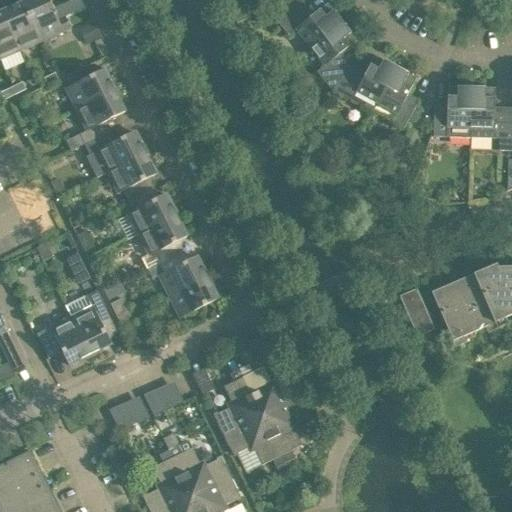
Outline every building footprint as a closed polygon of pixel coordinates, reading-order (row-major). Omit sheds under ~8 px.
[(30,0),(24,3),(40,42),(62,32),(49,3),(50,2),(51,1),(50,0),(30,0)] [(327,5),(308,20),(300,10),(296,0),(291,0),(271,9),(276,21),(288,36),(296,30),(310,48),(343,22),(335,12),(333,13),(327,5)] [(24,3),(3,12),(20,51),(40,42),(24,3)] [(237,24),(250,19),(245,8),(232,13),(237,24)] [(3,12),(0,13),(0,59),(20,51),(3,12)] [(343,22),(310,48),(324,66),(316,73),(331,91),(348,70),(337,57),(356,42),(349,33),(351,32),(343,22)] [(93,23),(83,28),(90,42),(100,37),(93,23)] [(363,78),(348,70),(331,91),(359,106),(364,97),(376,104),(396,67),(385,61),(384,62),(374,57),(363,78)] [(65,77),(70,87),(65,90),(76,111),(116,91),(114,88),(109,82),(103,71),(95,75),(90,64),(65,77)] [(407,73),(396,67),(376,104),(397,115),(392,123),(403,129),(415,106),(405,100),(416,79),(406,74),(407,73)] [(47,86),(58,81),(54,73),(43,79),(47,86)] [(22,83),(11,88),(14,95),(25,90),(22,83)] [(470,129),(471,87),(458,86),(458,88),(447,88),(447,112),(434,111),(433,138),(446,138),(469,139),(470,129)] [(471,87),(470,129),(469,139),(499,140),(498,152),(511,152),(511,121),(510,114),(510,109),(494,108),(494,89),(484,89),(484,87),(471,87)] [(14,95),(11,88),(0,93),(4,101),(14,95)] [(116,91),(76,111),(86,132),(91,129),(96,139),(121,127),(116,117),(124,113),(118,101),(117,93),(116,91)] [(93,159),(89,161),(97,178),(107,173),(145,154),(134,133),(126,137),(121,127),(96,139),(86,144),(93,159)] [(91,129),(86,132),(81,134),(86,144),(96,139),(91,129)] [(145,154),(107,173),(117,194),(122,191),(127,202),(152,189),(147,179),(155,175),(145,154)] [(127,202),(132,212),(127,214),(138,235),(178,216),(176,213),(171,207),(165,195),(157,199),(152,189),(127,202)] [(179,218),(178,216),(138,235),(148,256),(153,254),(158,264),(183,252),(178,241),(186,238),(181,226),(179,218)] [(93,248),(85,232),(76,237),(83,252),(93,248)] [(47,245),(36,249),(43,263),(53,259),(47,245)] [(158,264),(163,274),(158,277),(169,298),(209,278),(207,276),(202,269),(196,258),(188,262),(183,252),(158,264)] [(452,342),(482,329),(511,316),(511,268),(497,269),(496,265),(431,293),(452,342)] [(210,280),(209,278),(169,298),(179,319),(217,300),(212,289),(210,280)] [(120,285),(104,293),(108,301),(124,293),(120,285)] [(416,289),(399,297),(417,338),(434,330),(416,289)] [(117,332),(104,307),(96,292),(65,307),(70,318),(89,356),(110,345),(106,337),(117,332)] [(121,299),(110,305),(122,330),(134,324),(121,299)] [(70,318),(49,328),(36,335),(48,360),(62,353),(68,366),(89,356),(70,318)] [(6,332),(0,334),(0,348),(7,363),(19,357),(6,332)] [(243,354),(239,347),(230,351),(234,359),(243,354)] [(248,365),(239,370),(262,417),(301,397),(294,383),(291,385),(288,379),(276,385),(270,383),(262,368),(252,373),(248,365)] [(196,372),(204,390),(213,386),(205,368),(196,372)] [(229,375),(233,382),(223,387),(230,402),(228,409),(216,415),(219,420),(216,422),(223,436),(262,417),(239,370),(229,375)] [(156,412),(186,401),(178,380),(148,391),(156,412)] [(301,397),(262,417),(285,464),(295,459),(291,451),(301,446),(294,431),(296,425),(308,419),(305,413),(308,412),(301,397)] [(285,464),(262,417),(223,436),(230,451),(233,449),(236,455),(248,449),(254,451),(262,466),(272,461),(276,468),(285,464)] [(181,454),(177,447),(172,436),(163,440),(168,451),(191,498),(230,479),(223,464),(220,466),(217,460),(205,466),(199,464),(192,449),(181,454)] [(158,456),(162,464),(152,469),(159,484),(157,490),(145,496),(148,502),(145,503),(149,511),(163,511),(191,498),(168,451),(158,456)] [(0,511),(53,511),(40,484),(45,482),(31,452),(0,467),(0,511)] [(230,479),(191,498),(198,511),(223,511),(225,506),(237,500),(234,494),(238,493),(230,479)] [(198,511),(191,498),(163,511),(198,511)]
